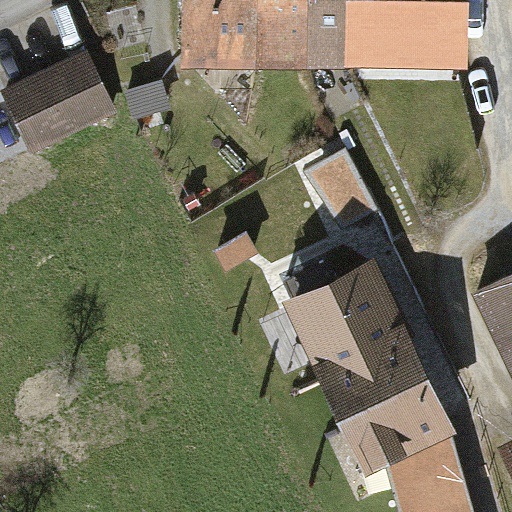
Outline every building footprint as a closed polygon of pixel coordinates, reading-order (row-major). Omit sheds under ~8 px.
[(254,0),(179,0),(179,58),(254,58),(254,0)] [(306,59),(306,0),(254,0),(254,58),(306,59)] [(341,60),(343,0),(306,0),(306,59),(341,60)] [(467,62),(467,0),(343,0),(341,60),(467,62)] [(117,112),(86,47),(56,61),(87,126),(117,112)] [(87,126),(56,61),(25,76),(56,140),(87,126)] [(56,140),(25,76),(18,80),(0,88),(0,91),(30,153),(56,140)] [(305,299),(286,308),(363,464),(455,419),(378,263),(352,276),(305,299)] [(511,268),(472,288),(511,369),(511,432),(489,444),(511,491),(511,268)]
